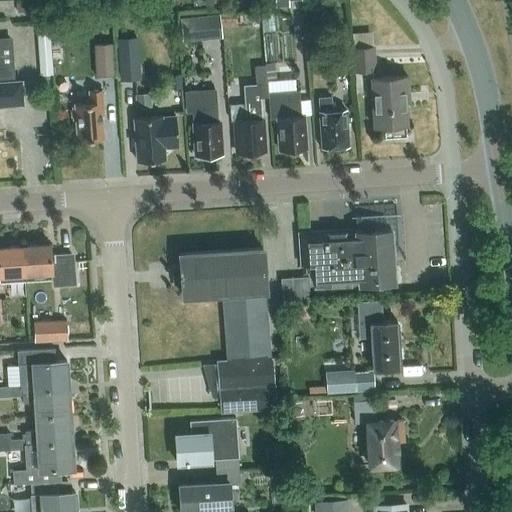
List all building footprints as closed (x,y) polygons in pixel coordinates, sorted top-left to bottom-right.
[(273,11),(261,13),(262,31),(275,30),(273,11)] [(237,26),(236,12),(219,13),(220,27),(237,26)] [(209,17),(181,19),(183,39),(211,36),(209,17)] [(45,24),(34,24),(37,75),(49,74),(45,24)] [(93,30),(93,41),(109,41),(110,30),(93,30)] [(140,76),(137,36),(118,37),(121,77),(140,76)] [(0,104),(21,103),(20,79),(11,79),(7,38),(0,37),(0,104)] [(109,44),(90,46),(93,76),(112,75),(109,44)] [(372,47),(352,48),(354,71),(374,70),(372,47)] [(267,83),(277,83),(276,62),(274,62),(266,63),(267,83)] [(229,107),(230,120),(235,120),(237,153),(263,152),(261,118),(259,118),(257,93),(267,92),(266,66),(255,67),(256,86),(243,87),(245,106),(229,107)] [(182,89),(181,74),(170,75),(171,89),(182,89)] [(369,79),(371,113),(372,128),(405,125),(403,92),(407,92),(406,76),(369,79)] [(103,138),(101,113),(99,89),(88,89),(88,100),(73,102),(75,140),(103,138)] [(215,90),(185,92),(187,112),(192,111),(193,123),(195,156),(221,155),(219,121),(217,121),(215,90)] [(270,119),(277,119),(280,151),(305,149),(303,115),(301,116),(299,91),(268,93),(270,119)] [(348,146),(346,113),(346,109),(331,110),(330,96),(318,97),(321,148),(333,147),(336,149),(342,149),(343,146),(348,146)] [(174,115),(161,116),(161,115),(132,117),(135,160),(151,159),(151,161),(159,160),(160,158),(163,158),(163,147),(176,146),(174,115)] [(396,283),(391,231),(391,230),(379,231),(378,219),(341,222),(343,235),(328,236),(327,231),(300,234),(302,265),(304,265),(304,274),(314,274),(316,289),(351,286),(350,278),(359,277),(360,286),(396,283)] [(48,244),(22,246),(24,281),(51,279),(55,279),(55,284),(54,284),(54,285),(73,284),(71,257),(54,258),(53,255),(52,255),(53,262),(50,262),(48,244)] [(0,282),(24,281),(22,246),(0,247),(0,282)] [(229,354),(230,362),(230,363),(259,361),(259,360),(255,308),(265,308),(264,292),(266,292),(262,249),(180,255),(181,275),(183,298),(224,295),(228,354),(229,354)] [(308,279),(280,280),(281,303),(309,302),(308,279)] [(360,339),(371,339),(373,371),(399,370),(396,321),(382,322),(381,303),(358,304),(360,339)] [(66,320),(33,321),(34,341),(67,339),(66,320)] [(54,349),(16,352),(17,365),(21,365),(22,386),(7,387),(8,397),(23,396),(23,391),(68,389),(66,362),(55,363),(54,349)] [(259,361),(230,363),(230,362),(218,363),(221,411),(274,407),(270,359),(259,360),(259,361)] [(354,372),(326,375),(327,395),(355,393),(354,372)] [(68,389),(23,391),(23,396),(24,403),(34,402),(35,418),(69,415),(68,389)] [(365,425),(368,467),(397,464),(395,442),(403,442),(401,420),(375,422),(374,402),(352,403),(354,426),(365,425)] [(26,445),(37,444),(71,442),(69,415),(35,418),(36,430),(25,430),(26,440),(26,445)] [(216,473),(240,471),(239,459),(238,459),(237,420),(238,420),(238,419),(191,421),(192,435),(177,436),(178,462),(212,461),(212,460),(216,460),(216,473)] [(0,451),(10,451),(10,441),(10,435),(0,435),(0,451)] [(10,441),(10,451),(26,450),(26,456),(37,455),(38,471),(59,470),(73,469),(71,442),(37,444),(26,445),(26,440),(10,441)] [(282,465),(281,447),(265,448),(266,466),(282,465)] [(59,470),(38,471),(30,471),(31,483),(59,481),(59,470)] [(230,484),(230,485),(240,484),(240,471),(216,473),(217,485),(230,484)] [(30,511),(75,511),(74,493),(60,494),(59,481),(31,483),(31,496),(29,496),(30,511)] [(180,511),(231,511),(230,485),(230,484),(217,485),(179,486),(180,511)] [(316,504),(316,511),(346,511),(346,502),(316,504)]
